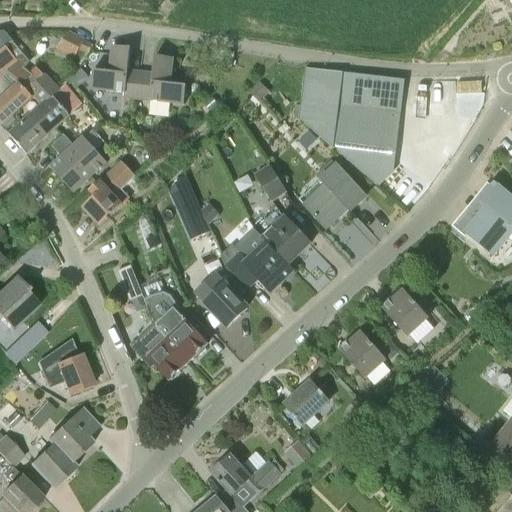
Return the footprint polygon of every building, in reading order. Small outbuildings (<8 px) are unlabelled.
[(0,32),(0,49),(2,52),(10,45),(12,43),(5,33),(0,32)] [(87,55),(92,46),(68,34),(59,52),(74,60),(80,51),(87,55)] [(0,54),(0,76),(5,73),(18,63),(8,51),(14,46),(12,43),(10,45),(2,52),(0,54)] [(121,99),(136,100),(138,74),(128,72),(131,50),(112,47),(109,75),(90,73),(89,90),(122,93),(121,99)] [(223,65),(231,66),(233,54),(215,50),(211,71),(222,73),(223,65)] [(140,75),(137,100),(184,106),(186,88),(170,86),(173,59),(155,57),(152,75),(140,74),(140,75)] [(0,102),(0,125),(0,126),(32,97),(27,93),(44,76),(36,68),(31,74),(30,75),(25,70),(18,63),(5,73),(20,85),(19,85),(0,102)] [(378,187),(392,173),(403,82),(306,70),(300,120),(378,187)] [(44,76),(27,93),(32,97),(35,100),(41,107),(52,96),(53,97),(61,90),(53,83),(45,75),(44,76)] [(77,75),(70,80),(75,86),(82,80),(77,75)] [(269,93),(260,83),(249,93),(259,103),(269,93)] [(41,107),(29,118),(47,137),(80,107),(64,87),(61,90),(53,97),(52,96),(41,107)] [(29,118),(9,136),(26,156),(47,137),(29,118)] [(82,138),(50,169),(73,194),(105,161),(82,138)] [(121,163),(104,179),(89,193),(95,198),(82,210),(99,228),(130,199),(122,191),(136,178),(121,163)] [(269,166),(255,175),(272,202),(286,194),(269,166)] [(305,207),(326,230),(340,217),(334,212),(342,205),(350,213),(365,198),(337,167),(321,182),(326,187),(305,207)] [(186,176),(169,193),(191,242),(212,233),(209,226),(201,211),(186,176)] [(488,206),(465,233),(493,256),(507,239),(511,232),(511,199),(497,187),(498,187),(494,184),(491,187),(491,188),(481,200),(488,206)] [(209,204),(201,211),(209,226),(219,216),(209,204)] [(260,237),(288,266),(310,245),(283,217),(261,236),(260,237)] [(238,250),(223,265),(233,275),(247,290),(257,279),(270,293),(293,272),(288,266),(260,237),(261,236),(257,232),(238,250)] [(130,302),(143,297),(131,267),(118,272),(130,302)] [(199,293),(196,296),(226,329),(228,328),(246,310),(248,308),(238,297),(243,293),(232,280),(226,286),(217,276),(199,293)] [(29,292),(17,279),(0,294),(0,318),(12,331),(39,306),(27,294),(29,292)] [(403,293),(383,311),(408,338),(409,337),(426,322),(428,320),(403,293)] [(154,299),(145,303),(155,324),(156,323),(161,332),(189,363),(193,360),(198,355),(199,357),(205,351),(204,349),(207,346),(202,340),(209,333),(194,317),(186,324),(179,316),(177,309),(169,298),(164,296),(154,299)] [(152,370),(155,367),(170,382),(173,379),(174,380),(181,374),(180,372),(189,363),(161,332),(156,323),(155,324),(131,347),(152,370)] [(30,330),(8,351),(17,361),(24,353),(39,339),(30,330)] [(361,334),(341,353),(365,380),(386,362),(361,334)] [(71,342),(39,364),(42,371),(48,387),(61,383),(64,382),(70,397),(92,388),(80,356),(77,357),(71,342)] [(311,384),(285,407),(303,426),(328,403),(311,384)] [(511,400),(503,411),(511,417),(511,418),(491,444),(510,460),(511,457),(511,400)] [(347,410),(358,422),(367,414),(356,401),(347,410)] [(50,403),(33,419),(41,427),(58,411),(50,403)] [(71,465),(92,446),(87,440),(99,429),(81,410),(47,442),(51,446),(71,465)] [(24,457),(5,436),(0,440),(0,455),(11,468),(12,469),(24,457)] [(298,443),(286,454),(296,465),(299,470),(312,459),(308,454),(298,443)] [(71,465),(51,446),(30,467),(53,490),(76,470),(71,465)] [(229,455),(210,473),(228,492),(219,500),(223,505),(228,511),(247,511),(244,508),(254,498),(265,488),(266,489),(280,475),(280,474),(271,465),(269,462),(267,464),(254,474),(245,464),(244,464),(240,467),(229,455)] [(30,511),(43,500),(12,469),(11,468),(3,476),(12,485),(1,495),(16,511),(30,511)] [(489,511),(511,511),(511,496),(496,483),(494,484),(477,468),(459,487),(475,502),(477,500),(489,511)] [(346,476),(340,469),(334,474),(340,481),(346,476)] [(228,511),(217,498),(199,511),(228,511)]
